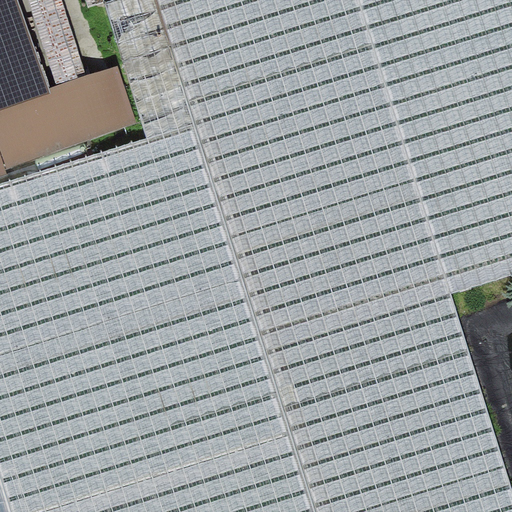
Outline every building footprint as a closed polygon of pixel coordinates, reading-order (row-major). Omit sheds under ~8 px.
[(17,0),(0,0),(0,180),(134,132),(112,75),(50,97),(17,0)] [(158,0),(197,129),(314,511),(511,511),(511,478),(454,296),(360,0),(158,0)] [(511,278),(511,0),(360,0),(454,296),(511,278)] [(314,511),(197,129),(0,190),(0,478),(10,511),(314,511)] [(10,511),(0,478),(0,511),(10,511)]
